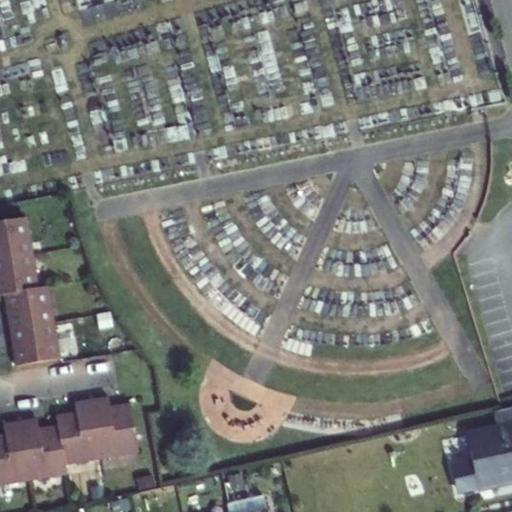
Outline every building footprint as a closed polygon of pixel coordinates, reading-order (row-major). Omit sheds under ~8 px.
[(0,260),(32,255),(26,218),(0,222),(0,260)] [(38,289),(32,255),(0,260),(0,297),(3,297),(21,294),(21,292),(38,289)] [(21,292),(21,294),(3,297),(9,331),(53,324),(47,288),(38,289),(21,292)] [(59,361),(53,324),(9,331),(15,368),(59,361)] [(109,408),(108,398),(91,401),(100,460),(138,454),(130,405),(109,408)] [(74,404),(75,413),(55,416),(57,427),(60,445),(62,445),(66,465),(100,460),(91,401),(74,404)] [(511,408),(494,412),(498,429),(511,426),(511,408)] [(38,430),(37,420),(20,422),(29,482),(67,475),(66,465),(62,445),(60,445),(57,427),(38,430)] [(3,425),(4,435),(0,435),(0,486),(29,482),(20,422),(3,425)] [(511,484),(511,426),(498,429),(467,436),(472,462),(479,491),(511,484)] [(458,495),(479,491),(472,462),(452,467),(458,495)] [(244,485),(242,474),(229,477),(231,488),(244,485)] [(140,491),(155,488),(153,477),(137,480),(140,491)] [(101,487),(91,489),(93,501),(104,499),(101,487)] [(128,501),(111,505),(112,511),(126,511),(131,511),(128,501)]
